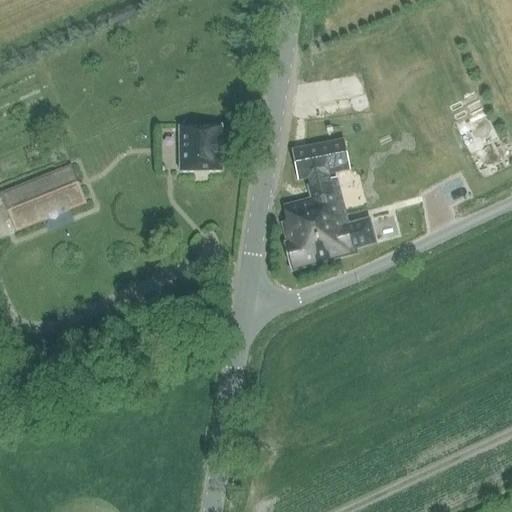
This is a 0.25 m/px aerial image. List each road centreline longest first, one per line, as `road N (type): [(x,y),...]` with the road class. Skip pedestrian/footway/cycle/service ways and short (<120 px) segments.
road 1 (tertiary): [(248,320),(295,0)]
road 2 (unclassified): [(248,320),(511,201)]
road 3 (tertiary): [(217,511),(248,320)]
